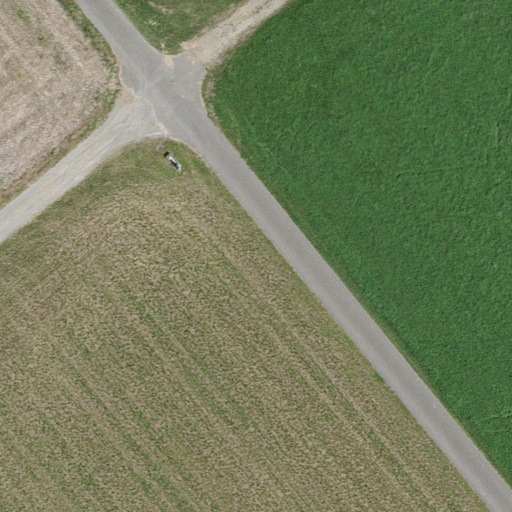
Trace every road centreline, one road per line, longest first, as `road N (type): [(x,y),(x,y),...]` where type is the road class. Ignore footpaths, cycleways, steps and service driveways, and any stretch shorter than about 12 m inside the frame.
road 1 (residential): [(0,224),(158,96)]
road 2 (track): [(276,0),(158,96)]
